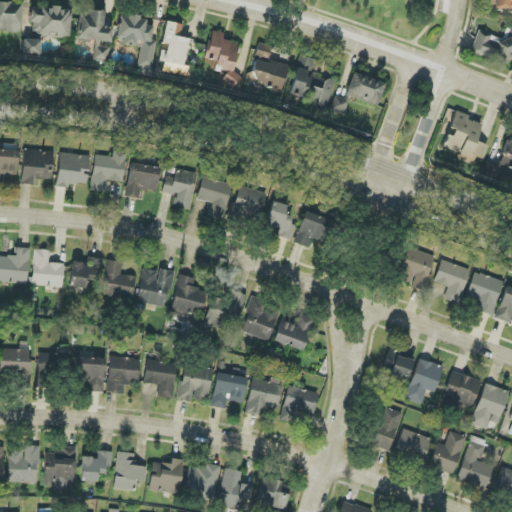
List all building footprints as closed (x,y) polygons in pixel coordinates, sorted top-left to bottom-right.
[(511,0),(486,0),(486,10),(511,11),(511,0)] [(32,8),(30,33),(56,35),(56,38),(69,39),(71,9),(32,8)] [(76,39),(110,42),(112,28),(102,27),(104,12),(79,10),(76,39)] [(151,69),(156,41),(152,40),(154,27),(145,25),(146,18),(120,14),(115,41),(139,45),(136,67),(151,69)] [(186,76),(187,67),(185,67),(189,39),(180,38),(182,25),(166,22),(162,51),(160,51),(158,62),(163,62),(162,72),(186,76)] [(510,63),(511,56),(511,25),(510,25),(507,39),(477,31),(472,53),(510,63)] [(238,44),(222,41),(224,33),(211,31),(206,59),(216,61),(215,68),(226,70),(223,84),(236,86),(238,74),(233,73),(238,44)] [(23,54),(40,55),(40,40),(23,39),(23,54)] [(255,59),(267,62),(271,47),(258,44),(255,59)] [(93,61),(107,62),(108,48),(94,47),(93,61)] [(315,59),(299,56),(290,95),(308,99),(307,103),(327,108),(334,81),(311,76),(315,59)] [(281,92),(288,66),(270,61),(269,64),(253,60),(247,83),(281,92)] [(384,84),(353,73),(345,96),(376,107),(384,84)] [(344,115),(349,100),(336,95),(331,110),(344,115)] [(488,146),(476,142),(481,125),(467,120),(468,115),(456,111),(448,135),(446,134),(442,148),(459,154),(458,160),(473,165),(475,158),(483,160),(488,146)] [(511,167),(511,135),(510,134),(499,162),(511,167)] [(20,184),(33,185),(33,180),(51,181),(52,151),(22,150),(20,184)] [(90,191),(104,193),(106,181),(122,183),(126,152),(113,151),(112,157),(94,155),(90,191)] [(55,187),(69,188),(70,184),(86,185),(89,156),(58,153),(55,187)] [(494,179),(497,167),(485,163),(482,175),(494,179)] [(159,167),(129,164),(125,197),(139,199),(140,191),(156,192),(159,167)] [(162,193),(174,196),(172,207),(190,211),(197,173),(176,170),(174,179),(165,177),(162,193)] [(208,216),(223,220),(232,185),(202,178),(197,200),(211,203),(208,216)] [(233,213),(260,219),(266,193),(239,187),(233,213)] [(277,237),(290,240),(295,218),(285,216),(288,206),(271,202),(266,226),(279,229),(277,237)] [(294,244),(308,248),(312,239),(321,242),(329,219),(304,211),(294,244)] [(30,249),(14,247),(13,257),(0,256),(0,282),(26,285),(30,249)] [(434,255),(405,249),(398,280),(412,283),(411,288),(425,291),(434,255)] [(62,287),(63,264),(48,263),(49,250),(33,250),(31,286),(62,287)] [(100,258),(87,258),(86,263),(71,262),(70,288),(86,288),(86,281),(98,282),(100,258)] [(100,295),(132,300),(135,277),(120,274),(122,263),(106,260),(100,295)] [(470,270),(441,260),(433,282),(447,287),(444,299),(458,304),(470,270)] [(172,273),(142,268),(136,303),(166,308),(172,273)] [(492,316),(503,281),(474,272),(466,297),(479,302),(476,311),(492,316)] [(194,279),(179,275),(171,312),(200,318),(206,290),(192,287),(194,279)] [(511,315),(511,288),(506,286),(495,318),(509,324),(511,315)] [(226,303),(210,298),(202,324),(219,330),(222,322),(236,326),(246,295),(230,290),(226,303)] [(241,332),(269,341),(280,308),(251,298),(241,332)] [(280,321),(274,343),(304,351),(312,318),(297,314),(295,325),(280,321)] [(19,350),(0,349),(0,357),(0,374),(29,375),(29,342),(19,342),(19,350)] [(406,380),(413,360),(388,351),(381,372),(406,380)] [(67,355),(38,354),(37,374),(58,375),(58,363),(66,363),(67,355)] [(104,359),(78,357),(77,391),(103,392),(104,359)] [(139,359),(109,357),(107,393),(122,394),(122,385),(130,386),(131,380),(138,380),(139,359)] [(172,400),(176,363),(146,360),(143,384),(158,385),(157,398),(172,400)] [(435,393),(442,366),(416,360),(406,401),(422,404),(425,391),(435,393)] [(211,369),(182,366),(178,398),(208,401),(211,369)] [(480,382),(452,371),(442,397),(471,408),(480,382)] [(246,378),(216,374),(211,407),(226,409),(227,401),(243,404),(246,378)] [(262,407),(277,410),(282,380),(271,378),(271,382),(251,378),(245,413),(260,416),(262,407)] [(471,425),(487,430),(489,422),(498,424),(508,391),(483,384),(471,425)] [(312,417),(318,394),(288,387),(282,410),(312,417)] [(391,452),(400,412),(381,408),(372,447),(391,452)] [(421,465),(431,440),(403,429),(393,454),(421,465)] [(444,445),(436,443),(429,467),(453,475),(465,437),(449,432),(444,445)] [(459,481),(487,488),(492,464),(480,462),(485,442),(469,438),(459,481)] [(8,482),(37,483),(38,447),(24,446),(24,449),(8,449),(8,482)] [(75,448),(61,447),(61,453),(44,453),(43,485),(56,485),(56,490),(66,490),(66,484),(74,484),(75,448)] [(97,474),(104,474),(105,467),(111,467),(112,452),(97,452),(97,458),(81,457),(80,481),(97,482),(97,474)] [(146,467),(134,466),(135,454),(116,452),(113,489),(133,491),(134,481),(145,482),(146,467)] [(183,460),(171,459),(170,465),(152,462),(149,491),(178,494),(183,460)] [(219,467),(196,464),(196,469),(188,468),(184,495),(214,500),(219,467)] [(511,497),(511,470),(502,467),(492,490),(511,497)] [(241,472),(225,469),(218,504),(242,509),(243,500),(250,502),(253,487),(239,484),(241,472)] [(290,485),(262,478),(256,504),(285,510),(290,485)] [(372,511),(344,501),(339,511),(372,511)]
